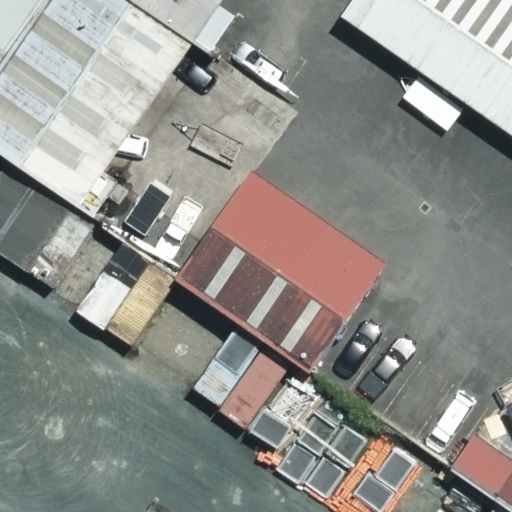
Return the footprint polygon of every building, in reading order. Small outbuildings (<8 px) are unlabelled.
[(0,0),(0,41),(27,0),(0,0)] [(511,0),(345,0),(340,8),(511,128),(511,0)] [(176,269),(309,365),(389,255),(256,159),(176,269)] [(511,455),(487,492),(511,509),(511,455)] [(481,511),(490,500),(447,470),(417,511),(481,511)]
